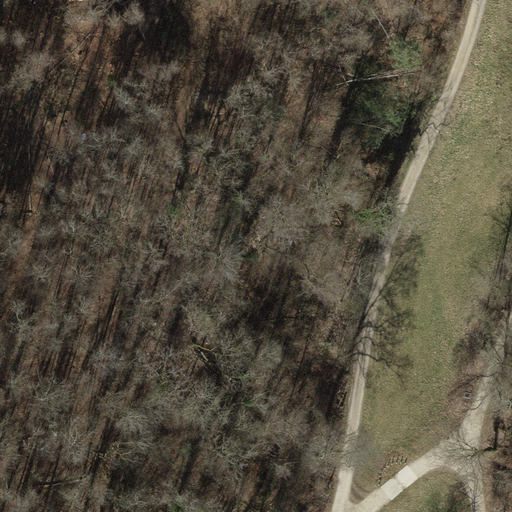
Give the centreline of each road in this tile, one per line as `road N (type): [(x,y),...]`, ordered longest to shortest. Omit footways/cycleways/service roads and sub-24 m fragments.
road 1 (track): [(482,0),(385,253),(344,511)]
road 2 (track): [(511,325),(476,440),(480,511)]
road 3 (track): [(362,511),(476,440)]
